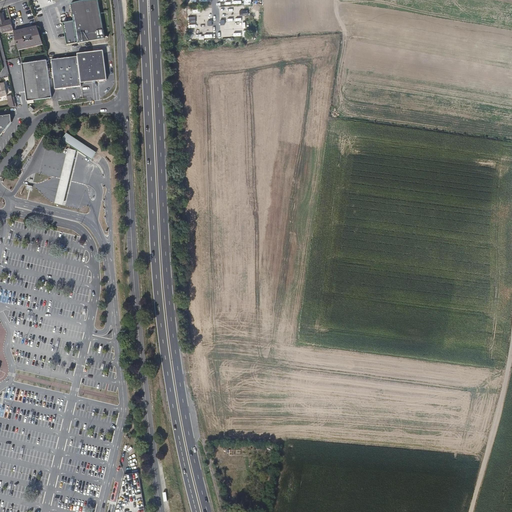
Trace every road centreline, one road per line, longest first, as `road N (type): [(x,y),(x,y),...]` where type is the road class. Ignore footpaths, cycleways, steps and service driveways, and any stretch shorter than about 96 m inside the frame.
road 1 (trunk): [(207,511),(172,325),(154,0)]
road 2 (trunk): [(143,0),(157,286),(196,511)]
road 3 (tertiary): [(125,104),(138,338),(160,511)]
road 4 (unclassified): [(100,511),(124,412),(105,247),(87,220),(12,201)]
road 5 (track): [(511,346),(471,511)]
road 6 (unclassified): [(0,166),(46,117),(125,104)]
